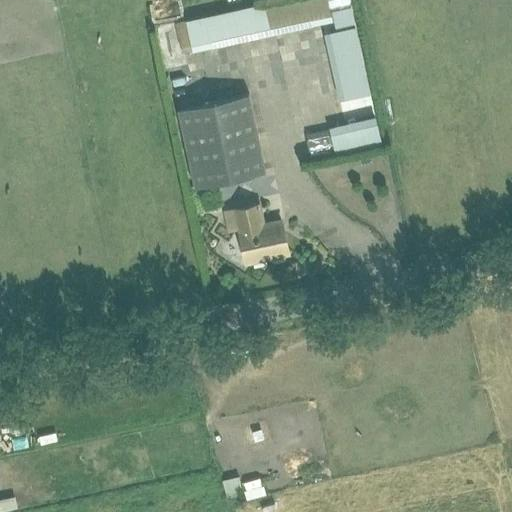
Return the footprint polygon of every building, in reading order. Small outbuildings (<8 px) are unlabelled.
[(267,7),(187,24),(193,52),(273,35),(267,7)] [(362,89),(333,91),(334,103),(363,100),(362,89)] [(250,93),(179,109),(196,187),(267,171),(250,93)] [(361,108),(314,115),(318,141),(365,134),(361,108)] [(314,122),(293,123),(294,144),(315,143),(314,122)] [(235,210),(242,243),(246,262),(289,253),(282,221),(262,225),(257,205),(235,210)] [(43,420),(23,424),(26,436),(46,432),(43,420)] [(214,484),(230,479),(225,465),(209,471),(214,484)] [(235,475),(237,484),(256,481),(254,472),(235,475)]
